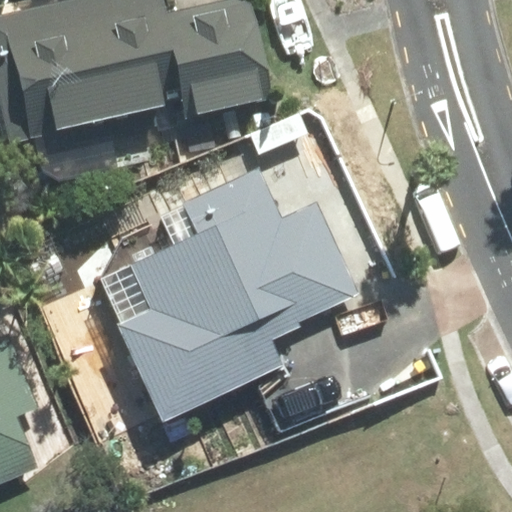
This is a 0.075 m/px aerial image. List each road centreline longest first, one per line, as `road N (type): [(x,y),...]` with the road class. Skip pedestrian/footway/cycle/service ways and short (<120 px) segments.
road 1 (residential): [(495,198),(444,115),(411,0)]
road 2 (residential): [(470,0),(495,107),(495,198)]
